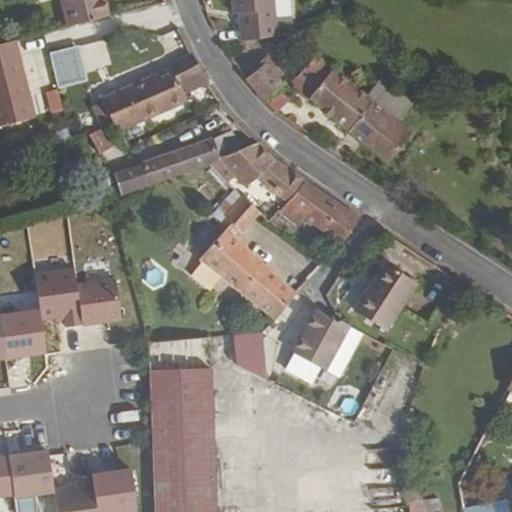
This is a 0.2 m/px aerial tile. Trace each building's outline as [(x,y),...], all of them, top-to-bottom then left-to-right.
[(111,13),(107,0),(63,0),(70,23),(111,13)] [(241,39),(273,32),(271,13),(269,0),(229,0),(231,16),(239,15),(241,39)] [(285,0),(269,0),(271,13),(287,12),(285,0)] [(51,54),(101,40),(96,21),(46,34),(51,54)] [(0,124),(36,115),(15,38),(0,42),(0,124)] [(59,79),(111,69),(106,42),(54,53),(59,79)] [(203,77),(185,49),(164,60),(168,66),(98,96),(111,121),(115,128),(184,98),(179,89),(203,77)] [(326,111),(383,157),(406,128),(390,114),(360,91),(310,50),(292,73),(310,87),(305,93),(318,104),(326,111)] [(274,111),(296,126),(304,115),(281,95),(278,98),(267,88),(275,79),(271,74),(278,68),(262,52),(255,58),(258,62),(242,76),(274,111)] [(284,85),(300,98),(305,93),(310,87),(292,73),(284,85)] [(360,91),(390,114),(403,98),(372,74),(360,91)] [(99,125),(86,133),(97,152),(110,145),(99,125)] [(226,150),(236,146),(230,128),(138,161),(139,163),(113,172),(118,190),(145,181),(208,157),(212,155),(226,150)] [(261,184),(279,198),(297,177),(254,140),(226,150),(212,155),(224,166),(241,183),(248,174),(261,184)] [(282,200),(337,239),(354,215),(297,177),(279,198),(282,200)] [(276,210),(290,219),(296,211),(282,200),(276,210)] [(195,260),(271,316),(288,289),(283,285),(273,277),(234,247),(259,218),(242,202),(216,235),(208,228),(196,243),(204,249),(195,260)] [(348,309),(380,330),(411,282),(381,260),(348,309)] [(80,324),(119,318),(113,279),(75,285),(80,324)] [(23,297),(0,298),(0,314),(24,312),(23,297)] [(283,343),(303,358),(320,368),(344,324),(339,321),(333,317),(331,320),(327,317),(310,306),(283,343)] [(266,372),(264,334),(232,335),(234,374),(266,372)] [(151,481),(151,511),(213,511),(208,335),(147,343),(151,481)] [(511,372),(503,391),(511,395),(511,372)] [(12,496),(51,490),(51,489),(45,451),(6,457),(12,496)] [(75,486),(51,489),(51,490),(54,511),(94,511),(90,475),(74,477),(75,486)]
